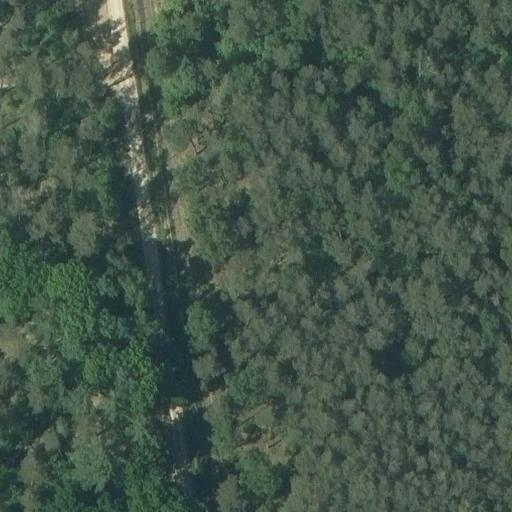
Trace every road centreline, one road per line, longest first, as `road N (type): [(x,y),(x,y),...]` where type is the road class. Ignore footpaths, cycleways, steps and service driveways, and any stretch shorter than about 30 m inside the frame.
road 1 (track): [(111,0),(188,511)]
road 2 (track): [(0,85),(122,73)]
